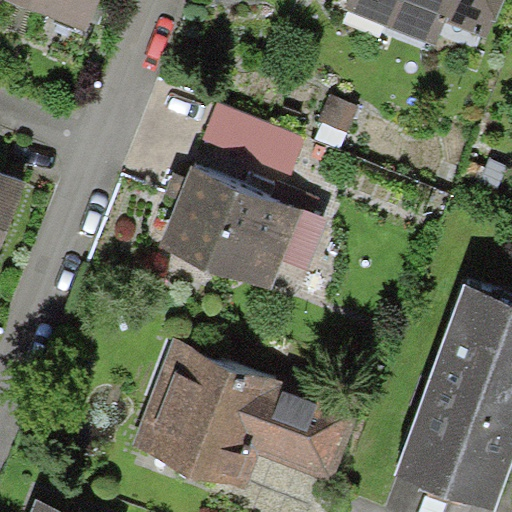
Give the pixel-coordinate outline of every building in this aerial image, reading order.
[(100,0),(35,0),(92,21),(100,0)] [(347,0),(344,8),(436,45),(446,21),(487,37),(502,0),(347,0)] [(304,135),(213,101),(200,138),(291,171),(304,135)] [(299,198),(185,157),(155,240),(269,281),(299,198)] [(0,249),(30,173),(0,161),(0,249)] [(511,439),(511,296),(455,277),(389,468),(490,503),(511,439)] [(357,408),(166,338),(125,446),(227,484),(243,442),(332,475),(357,408)] [(97,511),(38,490),(29,511),(97,511)]
